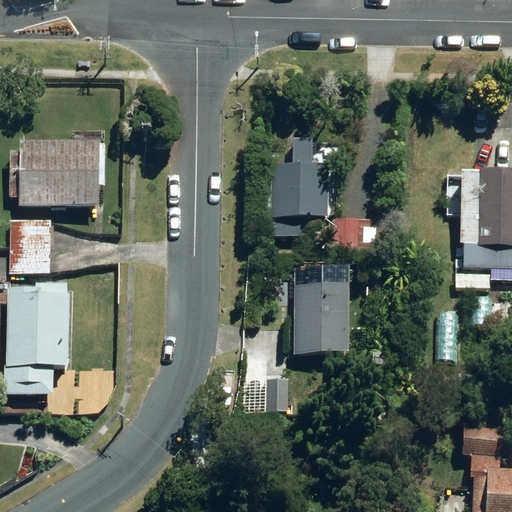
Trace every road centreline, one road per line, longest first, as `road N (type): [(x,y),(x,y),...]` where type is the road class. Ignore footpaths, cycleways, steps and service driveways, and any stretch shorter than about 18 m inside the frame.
road 1 (residential): [(58,511),(113,475),(159,424),(194,331),(197,16)]
road 2 (residential): [(511,23),(197,16)]
road 3 (residential): [(197,16),(0,15)]
